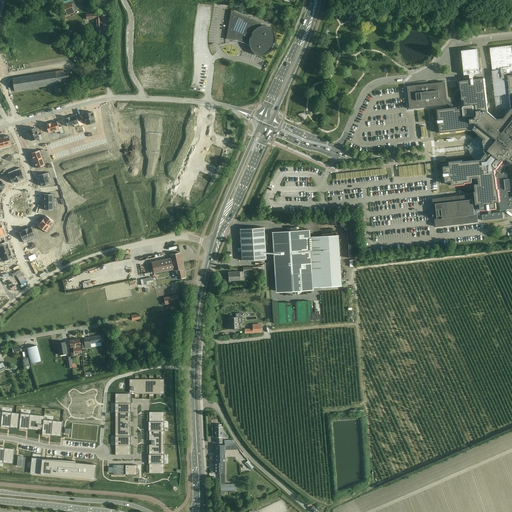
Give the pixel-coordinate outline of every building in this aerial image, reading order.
[(70,2),(63,5),(67,16),(75,12),(70,2)] [(260,26),(259,27),(260,23),(231,10),(226,39),(234,40),(249,42),(249,45),(250,47),(251,50),(252,52),(254,54),(254,53),(258,54),(257,55),(260,55),(262,55),(265,54),(267,53),(269,51),(271,50),(272,48),(271,47),(273,43),(274,43),(275,41),(275,39),(275,36),(274,34),(273,31),(271,29),(270,27),(269,28),(266,27),(266,26),(264,26),(262,26),(260,26)] [(96,34),(102,34),(101,13),(95,13),(95,14),(86,14),(86,20),(95,19),(96,34)] [(444,82),(406,86),(409,109),(447,105),(446,103),(453,108),(451,108),(437,110),(440,133),(473,129),(480,135),(484,138),(483,140),(483,146),(484,152),(486,154),(482,159),(475,160),(462,162),(462,161),(449,162),(450,166),(444,166),(446,182),(452,182),(452,185),(465,184),(465,182),(472,182),(475,181),(476,191),(475,191),(475,192),(475,193),(475,194),(432,199),(436,227),(478,222),(476,204),(477,204),(480,204),(480,210),(487,209),(487,210),(488,209),(489,213),(482,214),(483,220),(504,218),(503,214),(503,212),(491,213),(490,212),(490,209),(496,208),(496,202),(499,202),(500,210),(511,208),(511,174),(511,173),(502,174),(500,173),(504,167),(505,167),(507,167),(510,166),(511,163),(511,74),(508,75),(507,74),(511,73),(511,45),(490,48),(491,57),(492,68),(492,71),(493,83),(496,110),(495,110),(495,111),(496,116),(495,117),(490,113),(488,112),(488,111),(488,110),(487,110),(487,104),(484,78),(475,79),(473,79),(473,76),(474,76),(474,74),(480,73),(478,58),(477,49),(463,50),(461,51),(463,66),(463,69),(464,75),(469,74),(470,79),(470,80),(469,80),(460,81),(462,99),(460,102),(458,105),(457,106),(456,107),(446,99),(444,82)] [(57,82),(69,80),(68,72),(64,72),(63,70),(12,78),(14,91),(58,84),(57,82)] [(129,114),(128,120),(132,120),(132,116),(142,117),(142,108),(132,108),(132,114),(129,114)] [(163,110),(162,120),(171,121),(172,111),(163,110)] [(86,124),(95,122),(93,112),(84,114),(86,124)] [(74,127),(79,125),(76,115),(65,119),(68,127),(73,125),(74,127)] [(219,119),(213,133),(227,139),(233,125),(219,119)] [(60,134),(64,133),(62,126),(59,127),(57,121),(46,125),(48,133),(54,131),(55,133),(60,131),(60,134)] [(39,141),(43,140),(41,134),(38,135),(36,128),(27,130),(28,131),(31,141),(39,138),(39,141)] [(6,149),(12,147),(9,135),(2,137),(6,149)] [(484,138),(480,135),(477,136),(475,137),(473,139),(471,142),(470,144),(470,147),(470,149),(470,151),(470,154),(472,156),(473,158),(475,160),(482,159),(486,154),(484,152),(483,146),(483,140),(484,138)] [(211,143),(203,161),(217,167),(221,158),(219,157),(223,148),(211,143)] [(42,149),(31,153),(34,161),(45,157),(42,149)] [(99,158),(93,160),(94,164),(109,159),(106,152),(97,154),(99,158)] [(158,155),(157,161),(166,163),(167,157),(158,155)] [(45,157),(34,161),(37,168),(46,165),(44,161),(47,160),(45,157)] [(109,159),(94,164),(95,167),(101,166),(102,170),(111,167),(109,159)] [(92,160),(84,162),(86,170),(94,167),(92,160)] [(157,161),(155,168),(164,170),(166,163),(157,161)] [(84,162),(77,165),(79,172),(86,170),(84,162)] [(77,165),(70,167),(72,174),(79,172),(77,165)] [(70,167),(63,169),(65,177),(72,174),(70,167)] [(20,168),(14,170),(18,181),(25,179),(20,168)] [(63,169),(55,171),(58,179),(65,177),(63,169)] [(14,170),(8,173),(12,184),(18,181),(14,170)] [(199,171),(190,192),(201,197),(210,176),(199,171)] [(47,173),(39,175),(42,186),(50,184),(48,178),(50,177),(49,172),(47,173)] [(106,182),(100,183),(102,187),(116,182),(114,175),(105,177),(106,182)] [(153,175),(152,179),(153,179),(152,181),(162,183),(163,177),(153,175)] [(152,181),(151,188),(160,190),(162,183),(152,181)] [(116,182),(102,187),(103,190),(108,189),(109,193),(118,190),(116,182)] [(99,185),(92,187),(94,195),(95,198),(103,196),(99,185)] [(92,187),(85,189),(87,197),(94,195),(92,187)] [(85,189),(78,192),(80,199),(87,197),(85,189)] [(78,192),(71,194),(73,201),(80,199),(78,192)] [(146,192),(135,194),(137,202),(147,200),(146,192)] [(54,194),(44,194),(44,202),(56,202),(56,198),(54,198),(54,194)] [(71,194),(63,196),(65,204),(73,201),(71,194)] [(112,202),(107,204),(108,208),(123,203),(120,195),(111,198),(112,202)] [(56,202),(44,202),(44,210),(56,210),(56,202)] [(123,203),(108,208),(109,211),(115,209),(116,214),(125,211),(123,203)] [(46,215),(42,221),(52,228),(55,222),(46,215)] [(42,221),(38,226),(48,233),(52,228),(42,221)] [(31,227),(25,229),(30,240),(36,237),(31,227)] [(242,260),(266,259),(264,227),(240,229),(241,248),(241,251),(242,260)] [(393,229),(394,231),(391,231),(390,229),(388,230),(390,236),(397,234),(397,233),(400,232),(399,228),(393,229)] [(25,229),(19,232),(24,243),(30,240),(25,229)] [(301,230),(276,232),(279,275),(280,292),(313,290),(312,273),(309,230),(301,230)] [(338,235),(318,237),(321,287),(341,286),(338,235)] [(7,243),(0,245),(0,254),(10,251),(7,243)] [(10,251),(0,254),(0,258),(1,262),(13,258),(10,251)] [(177,279),(185,277),(180,253),(170,255),(171,258),(151,262),(154,274),(173,270),(174,271),(175,270),(177,279)] [(243,271),(228,272),(228,281),(244,280),(243,271)] [(165,305),(180,301),(178,294),(164,298),(165,305)] [(229,328),(240,328),(240,322),(237,323),(237,317),(240,317),(240,313),(235,313),(236,317),(230,317),(230,324),(229,324),(229,328)] [(90,342),(102,340),(101,335),(82,338),(83,343),(84,343),(85,349),(91,348),(90,342)] [(82,353),(81,347),(79,339),(70,340),(71,348),(72,348),(72,347),(73,347),(75,354),(82,353)] [(59,355),(67,354),(65,342),(58,343),(59,355)] [(31,363),(41,361),(37,345),(27,348),(31,363)] [(134,380),(129,379),(129,393),(130,393),(134,394),(164,394),(164,379),(134,379),(134,380)] [(115,403),(115,413),(115,422),(116,422),(116,427),(115,427),(115,435),(115,445),(115,455),(130,455),(130,445),(131,445),(131,435),(130,435),(130,427),(130,422),(130,413),(131,413),(131,403),(130,403),(130,393),(129,393),(115,394),(115,403)] [(0,411),(0,426),(1,426),(1,427),(10,428),(10,427),(15,428),(19,428),(19,429),(28,430),(28,429),(38,430),(38,429),(42,429),(42,435),(51,436),(51,435),(61,436),(62,421),(53,420),(44,419),(44,416),(30,414),(20,413),(11,412),(12,412),(2,411),(2,412),(0,411)] [(149,421),(148,421),(148,431),(149,431),(149,440),(149,445),(149,454),(148,454),(148,463),(149,463),(149,473),(164,473),(164,463),(164,454),(164,445),(163,445),(163,440),(164,440),(164,431),(164,421),(164,412),(149,412),(149,421)] [(224,464),(225,464),(224,445),(215,445),(215,472),(224,472),(224,464)] [(0,462),(3,463),(3,462),(13,463),(14,449),(5,448),(5,447),(0,446),(0,462)] [(32,458),(30,473),(95,479),(96,464),(32,458)] [(113,467),(108,467),(108,472),(113,472),(113,475),(123,475),(123,465),(113,465),(113,467)] [(137,465),(125,465),(125,475),(137,475),(137,465)] [(220,484),(220,494),(224,494),(224,491),(235,490),(235,484),(220,484)]
